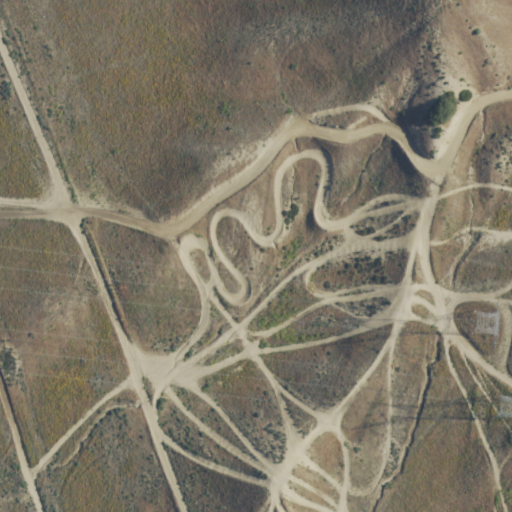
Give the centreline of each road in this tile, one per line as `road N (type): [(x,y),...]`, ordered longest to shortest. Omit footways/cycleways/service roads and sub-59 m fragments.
road 1 (track): [(0,32),(184,511)]
road 2 (track): [(443,168),(423,166),(387,132),(319,131),(270,148),(199,211),(161,232),(71,212),(0,209)]
road 3 (track): [(0,387),(40,511)]
